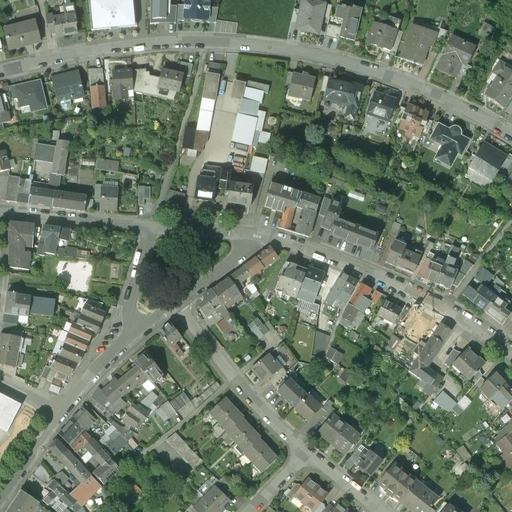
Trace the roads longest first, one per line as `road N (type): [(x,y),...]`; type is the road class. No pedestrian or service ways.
road 1 (residential): [(511,135),(409,82),(244,44),(113,45),(0,71)]
road 2 (residential): [(511,350),(386,278),(252,233)]
road 3 (residential): [(304,451),(231,382),(173,305)]
road 4 (residential): [(153,227),(0,212)]
